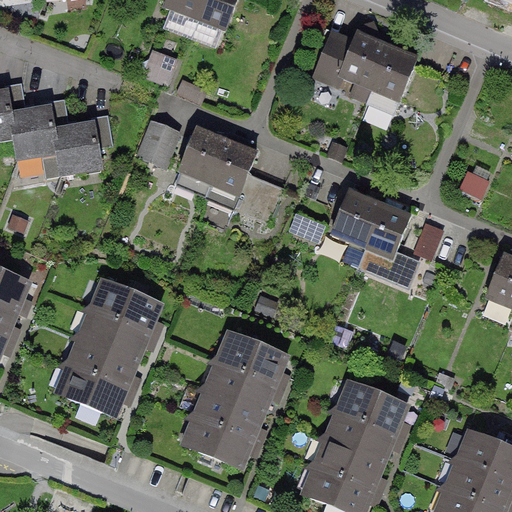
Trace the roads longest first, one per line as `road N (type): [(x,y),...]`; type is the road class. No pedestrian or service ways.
road 1 (residential): [(147,511),(0,449)]
road 2 (residential): [(511,55),(378,0)]
road 3 (residential): [(0,38),(115,83)]
